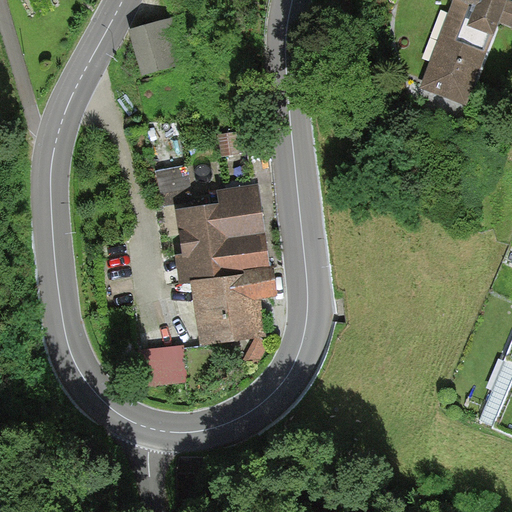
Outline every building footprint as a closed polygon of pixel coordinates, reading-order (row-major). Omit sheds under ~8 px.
[(498,22),(511,27),(511,0),(510,0),(454,0),(420,89),(466,106),(498,22)] [(143,78),(189,66),(177,20),(131,32),(143,78)] [(186,166),(156,172),(163,206),(193,200),(186,166)] [(258,184),(217,190),(220,203),(175,210),(182,254),(176,255),(181,284),(190,282),(201,346),(255,339),(262,338),(265,336),(260,299),(279,296),(275,266),(271,266),(258,184)] [(255,339),(244,360),(257,367),(270,343),(262,338),(255,339)] [(511,436),(511,341),(479,422),(511,436)] [(186,347),(139,354),(144,391),(191,384),(186,347)]
